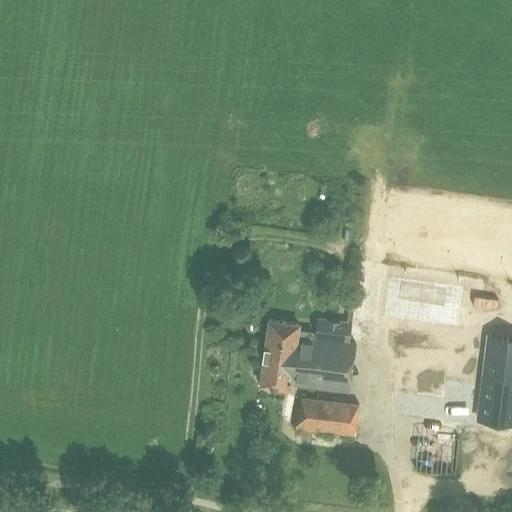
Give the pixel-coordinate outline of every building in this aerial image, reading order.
[(399,275),(395,301),(445,309),(449,283),(399,275)] [(476,287),(476,307),(494,308),(495,288),(476,287)] [(310,359),(311,355),(353,361),(356,343),(348,342),(353,305),(348,305),(347,318),(318,315),(316,331),(298,329),(299,324),(269,320),(265,353),(310,359)] [(419,391),(419,334),(419,323),(394,322),(393,391),(419,391)] [(448,334),(420,334),(420,391),(447,391),(448,334)] [(353,361),(311,355),(310,359),(265,353),(261,384),(291,388),(291,385),(349,392),(353,361)] [(472,473),(511,476),(511,367),(481,364),(472,473)] [(358,403),(301,396),(297,428),(354,435),(358,403)] [(415,469),(455,473),(461,401),(421,398),(415,469)]
